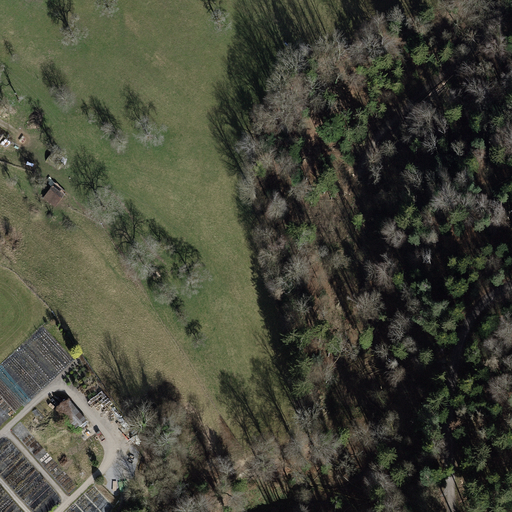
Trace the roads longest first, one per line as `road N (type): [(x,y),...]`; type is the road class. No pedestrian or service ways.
road 1 (track): [(506,0),(369,140),(357,193)]
road 2 (track): [(451,511),(448,414),(457,349),(475,312),(511,289)]
